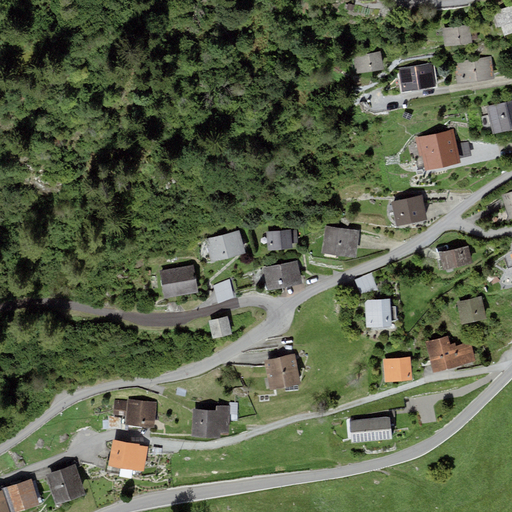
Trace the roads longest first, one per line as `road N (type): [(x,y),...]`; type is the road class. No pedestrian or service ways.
road 1 (residential): [(114,511),(394,459),(452,427),(511,370)]
road 2 (residential): [(283,314),(204,366),(68,401),(0,448)]
road 3 (residential): [(0,307),(43,302),(169,318),(251,300),(283,314)]
road 4 (track): [(150,441),(205,447),(426,380)]
road 5 (residential): [(448,218),(283,314)]
road 6 (residential): [(0,481),(108,436),(150,441)]
